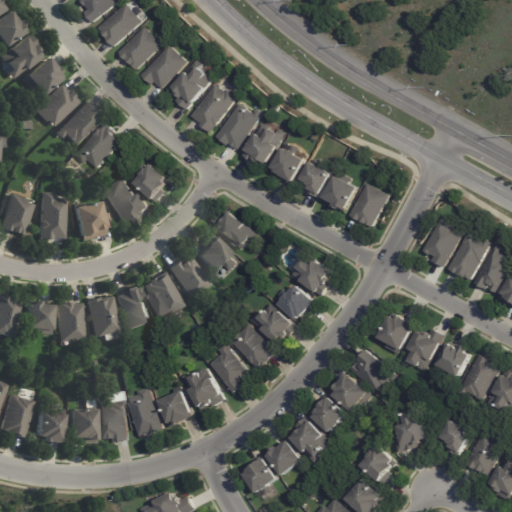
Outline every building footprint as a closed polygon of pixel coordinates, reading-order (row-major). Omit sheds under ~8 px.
[(122,0),(94,23),(86,13),(90,10),(82,1),(83,0),(122,0)] [(115,46),(112,43),(111,44),(107,39),(108,38),(99,28),(127,3),(143,21),(115,47),(115,46)] [(8,14),(14,23),(16,21),(20,27),(18,29),(21,33),(2,48),(0,45),(0,17),(7,13),(8,14)] [(132,64),(121,53),(146,28),(164,45),(139,71),(132,64)] [(29,36),(37,45),(34,47),(37,51),(34,53),(38,57),(24,69),(25,70),(22,72),(13,80),(8,74),(11,72),(4,63),(5,62),(1,57),(8,51),(7,50),(23,37),(23,38),(28,34),(29,36)] [(164,89),(156,82),(153,85),(143,76),(170,46),(189,63),(164,89)] [(46,61),(51,68),(52,67),(57,73),(57,72),(62,77),(58,80),(57,79),(42,92),(43,93),(39,96),(22,77),(43,58),(46,61)] [(201,70),(207,75),(210,74),(213,77),(213,79),(214,80),(207,89),(206,89),(194,103),(195,103),(189,110),(179,101),(182,98),(177,94),(179,92),(174,88),(187,72),(188,73),(199,60),(205,65),(201,70)] [(218,86),(227,92),(229,89),(239,97),(211,134),(201,126),(203,124),(193,116),(217,84),(218,86)] [(61,87),(67,93),(68,92),(74,98),(73,99),(78,104),(52,128),(46,121),(44,123),(33,111),(60,86),(61,87)] [(86,105),(89,108),(89,109),(102,121),(76,148),(65,137),(61,141),(54,135),(85,103),(86,105)] [(249,108),(256,113),(259,109),(265,113),(241,151),(231,145),(219,137),(234,116),(242,104),(249,108)] [(114,129),(116,131),(115,133),(124,142),(99,169),(89,161),(86,165),(77,157),(106,124),(111,128),(111,127),(114,129)] [(260,163),(257,161),(256,163),(245,156),(247,152),(246,151),(257,133),(258,134),(264,124),(267,126),(269,125),(272,127),(273,130),(278,134),(281,129),(288,134),(268,164),(262,161),(261,163),(260,163)] [(293,185),(282,179),(284,176),(277,172),(277,171),(273,168),(284,148),(290,151),(291,150),(298,154),(298,155),(307,161),(293,185)] [(320,198),(308,192),(310,188),(301,183),(302,180),(301,179),(312,162),(334,174),(320,198)] [(171,182),(169,185),(168,184),(163,189),(167,193),(158,202),(155,199),(154,200),(135,184),(142,176),(141,175),(143,174),(139,171),(145,165),(149,169),(153,164),(172,182),(171,182)] [(341,209),(336,207),(337,204),(326,198),(340,172),(355,180),(353,184),(361,188),(348,213),(344,210),(343,211),(341,209)] [(148,208),(144,210),(144,211),(133,218),(135,219),(129,223),(127,220),(122,224),(101,190),(110,185),(111,187),(123,179),(135,197),(140,194),(148,208)] [(367,224),(353,216),(370,184),(392,197),(375,228),(367,224)] [(65,200),(62,239),(49,238),(49,241),(38,240),(41,193),(53,194),(52,200),(65,200)] [(24,203),(32,206),(21,237),(0,229),(0,223),(10,195),(25,201),(24,203)] [(100,214),(106,213),(109,226),(104,227),(106,237),(83,243),(82,238),(80,238),(73,210),(98,204),(100,214)] [(214,227),(221,217),(223,219),(229,210),(234,214),(234,215),(260,234),(256,241),(251,238),(247,244),(247,246),(245,249),(243,250),(241,252),(211,230),(214,227)] [(446,265),(435,259),(437,256),(425,249),(444,216),(453,220),(449,226),(463,234),(446,265)] [(465,275),(450,267),(469,232),(471,233),(473,232),(477,235),(478,237),(485,240),(487,238),(493,241),(473,278),(471,277),(470,277),(465,275)] [(231,272),(225,266),(213,278),(193,258),(202,249),(199,245),(208,235),(238,265),(231,272)] [(491,288),(477,280),(496,243),(503,246),(501,251),(511,256),(511,266),(499,292),(491,288)] [(167,270),(179,261),(181,264),(189,257),(210,286),(190,301),(185,294),(184,294),(181,290),(182,290),(167,270)] [(331,280),(330,282),(333,284),(324,296),(319,293),(303,282),(303,281),(295,275),(297,272),(297,271),(306,259),(314,265),(318,260),(334,273),(330,278),(332,279),(331,280)] [(273,268),(278,273),(274,277),(269,272),(273,268)] [(150,280),(152,278),(153,279),(163,273),(183,307),(161,320),(142,286),(147,284),(146,282),(150,280)] [(511,303),(500,297),(504,291),(503,290),(511,273),(511,303)] [(319,305),(312,314),(308,312),(303,318),(301,317),(298,320),(281,305),(285,300),(284,299),(285,298),(281,295),(287,289),(292,293),(298,285),(320,304),(319,305)] [(116,298),(125,294),(124,291),(131,288),(132,291),(138,288),(151,324),(129,332),(116,298)] [(0,296),(7,299),(7,300),(21,304),(11,338),(10,338),(10,340),(0,337),(0,296)] [(110,340),(109,334),(93,338),(86,302),(94,300),(95,301),(106,298),(106,299),(110,298),(119,338),(110,340)] [(70,304),(81,304),(83,341),(58,342),(57,312),(56,312),(55,304),(62,304),(62,302),(69,302),(70,304)] [(35,303),(39,304),(39,307),(50,307),(49,330),(50,330),(50,336),(35,335),(35,331),(24,331),(25,306),(33,306),(33,303),(35,303)] [(299,329),(293,336),(289,331),(288,332),(291,335),(286,340),(283,338),(279,342),(277,340),(277,341),(263,329),(264,329),(253,319),(258,313),(261,316),(272,303),(295,324),(296,322),(301,327),(299,329)] [(405,315),(408,317),(408,318),(418,324),(404,348),(405,349),(402,354),(389,346),(391,342),(381,336),(394,314),(400,317),(402,313),(405,315)] [(279,352),(271,360),(271,361),(266,366),(265,365),(261,369),(232,339),(240,331),(243,333),(252,324),(279,352)] [(438,329),(446,335),(429,369),(426,368),(424,368),(421,366),(420,364),(413,360),(410,366),(403,361),(412,346),(410,345),(420,328),(426,332),(428,328),(434,333),(437,329),(438,329)] [(454,343),(463,348),(465,344),(472,348),(469,352),(474,355),(462,376),(454,372),(451,377),(437,368),(452,342),(454,343)] [(251,375),(243,382),(246,386),(235,394),(213,365),(225,356),(221,351),(229,345),(252,375),(251,375)] [(360,358),(367,348),(403,375),(397,382),(394,379),(383,395),(350,371),(360,358)] [(485,354),(492,358),(492,359),(503,365),(502,367),(504,368),(485,401),(480,399),(478,395),(472,391),(469,396),(461,392),(483,353),(485,354)] [(226,401),(215,407),(214,405),(204,410),(203,408),(201,409),(191,392),(193,391),(185,377),(191,374),(193,378),(209,368),(214,378),(214,379),(226,401)] [(511,370),(511,407),(510,407),(508,410),(492,401),(497,391),(496,390),(505,373),(508,374),(511,369),(511,370)] [(333,393),(337,388),(336,387),(341,381),(343,382),(350,374),(376,395),(366,407),(361,403),(355,410),(333,393)] [(166,429),(166,430),(162,431),(163,432),(154,435),(153,433),(142,437),(129,400),(141,396),(139,392),(152,388),(166,429)] [(196,418),(184,424),(184,425),(174,429),(163,402),(186,392),(197,418),(196,418)] [(18,399),(29,403),(29,402),(32,403),(26,423),(27,423),(21,440),(0,433),(0,423),(9,396),(10,397),(10,396),(16,398),(16,399),(18,399)] [(93,397),(93,409),(84,409),(84,397),(93,397)] [(314,414),(329,398),(331,399),(333,397),(350,413),(343,420),(344,421),(338,428),(337,427),(333,432),(314,414)] [(123,403),(129,442),(115,444),(115,441),(110,441),(103,441),(98,404),(106,402),(106,404),(123,401),(123,403)] [(420,447),(401,451),(398,437),(402,436),(399,424),(400,424),(399,418),(400,415),(402,413),(405,412),(404,411),(416,408),(418,418),(425,417),(429,436),(423,437),(424,441),(420,442),(421,446),(420,447)] [(62,412),(61,418),(57,445),(44,444),(43,445),(37,444),(38,442),(33,441),(36,414),(54,416),(55,410),(62,412)] [(94,439),(94,442),(95,442),(95,444),(82,444),(82,442),(81,442),(81,440),(69,440),(69,412),(94,412),(94,439)] [(292,434),(298,429),(297,428),(309,416),(335,443),(333,445),(332,447),(329,449),(327,448),(321,454),(325,458),(320,463),(292,434)] [(462,453),(452,448),(454,444),(443,439),(454,418),(474,428),(472,431),(475,432),(463,454),(462,453)] [(480,468),(469,462),(486,430),(509,443),(491,474),(480,468)] [(270,456),(274,452),(273,450),(279,446),(282,449),(291,441),(310,465),(303,471),(299,465),(285,476),(270,456)] [(397,463),(391,470),(393,472),(385,482),(362,464),(369,454),(366,452),(371,446),(376,450),(379,446),(398,461),(397,463)] [(511,499),(502,494),(504,489),(492,482),(502,463),(506,465),(511,455),(511,499)] [(245,472),(255,465),(256,466),(267,459),(281,479),(271,486),(276,494),(270,498),(264,490),(259,494),(245,472)] [(377,506),(372,511),(364,511),(344,495),(355,482),(357,484),(363,478),(384,496),(380,500),(381,501),(377,506)] [(193,499),(198,510),(193,511),(146,511),(145,509),(157,503),(156,501),(174,492),(177,498),(180,496),(183,502),(191,497),(193,499)] [(318,511),(325,505),(328,507),(336,497),(352,511),(318,511)]
